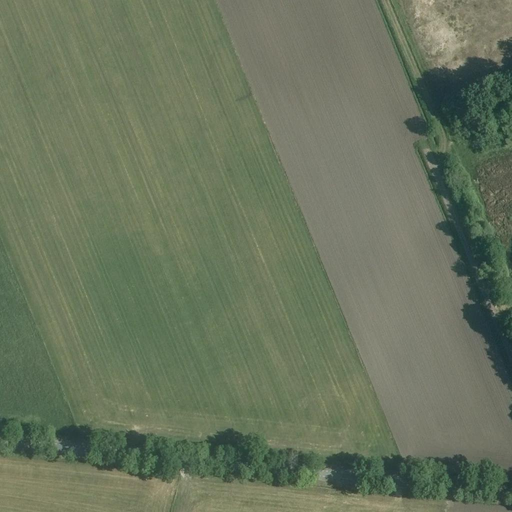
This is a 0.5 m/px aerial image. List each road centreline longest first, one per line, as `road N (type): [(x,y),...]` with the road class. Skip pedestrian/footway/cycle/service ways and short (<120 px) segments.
road 1 (tertiary): [(511,491),(0,439)]
road 2 (unclassified): [(511,357),(435,173)]
road 3 (unclassified): [(435,173),(439,126),(386,0)]
